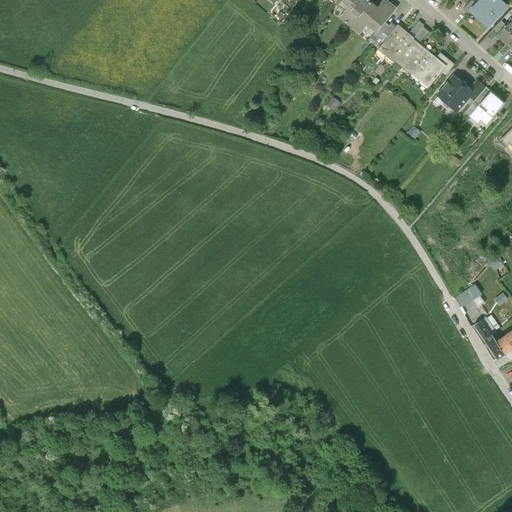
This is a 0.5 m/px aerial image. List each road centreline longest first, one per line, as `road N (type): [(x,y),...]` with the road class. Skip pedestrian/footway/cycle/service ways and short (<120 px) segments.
road 1 (unclassified): [(511,400),(401,223),(343,173),(228,130),(0,69)]
road 2 (residential): [(418,0),(511,80)]
